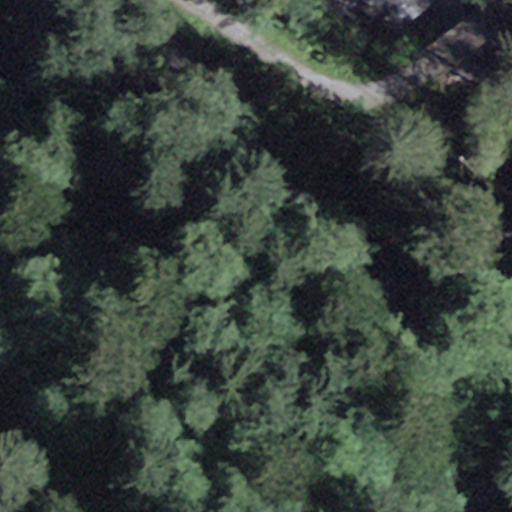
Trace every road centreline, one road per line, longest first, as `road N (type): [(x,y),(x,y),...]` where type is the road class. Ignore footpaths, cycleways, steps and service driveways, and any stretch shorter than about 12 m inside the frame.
road 1 (unclassified): [(483,511),(493,448),(461,380),(213,98),(108,0)]
road 2 (track): [(511,31),(374,112),(315,80),(259,0)]
road 3 (track): [(322,229),(374,112)]
